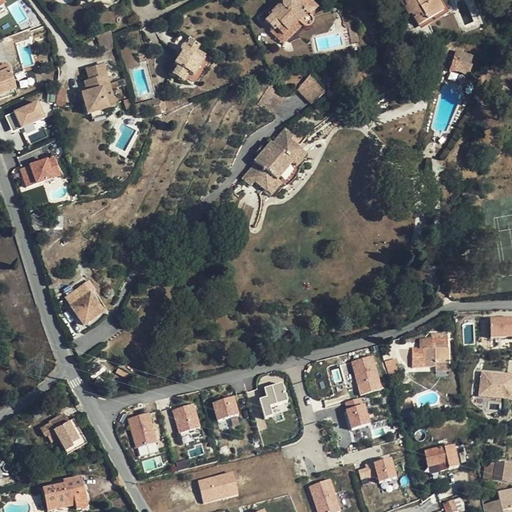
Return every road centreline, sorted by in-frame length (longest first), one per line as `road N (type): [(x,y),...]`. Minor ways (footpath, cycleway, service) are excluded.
road 1 (residential): [(292,360),(453,307),(511,305)]
road 2 (residential): [(72,371),(0,163)]
road 3 (residential): [(94,413),(292,360)]
